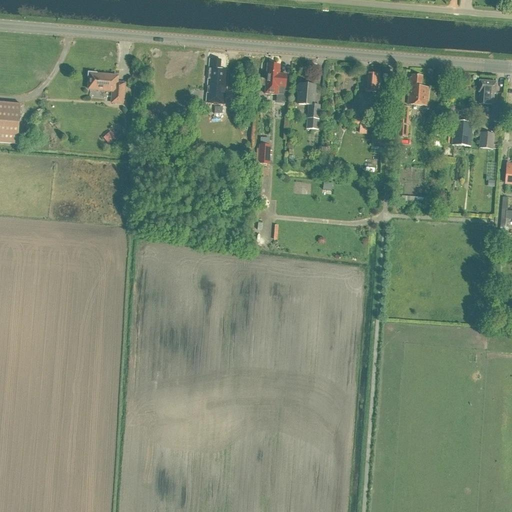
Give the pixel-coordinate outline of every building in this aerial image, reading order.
[(220,61),(209,61),(208,70),(209,70),(206,105),(224,106),(227,71),(220,71),(220,61)] [(278,75),(279,67),(267,66),(265,79),(265,87),(264,95),(277,96),(284,96),(284,89),(285,89),(286,76),(278,75)] [(122,105),(124,85),(117,84),(117,78),(89,75),(88,91),(112,93),(111,104),(122,105)] [(378,76),(366,75),(364,93),(368,93),(368,99),(373,100),(372,110),(382,111),(384,95),(376,94),(378,76)] [(428,89),(420,89),(421,78),(412,77),(412,79),(409,78),(407,106),(426,108),(428,89)] [(359,102),(361,83),(353,81),(350,100),(359,102)] [(495,84),(479,82),(478,94),(479,94),(478,106),(492,107),(493,95),(494,95),(495,84)] [(317,132),(318,120),(319,107),(313,106),(315,87),(299,86),(297,88),(296,93),(298,95),(297,106),(308,107),(306,131),(317,132)] [(475,113),(476,96),(458,95),(457,112),(475,113)] [(0,144),(17,146),(20,106),(0,103),(0,144)] [(407,126),(409,109),(397,108),(396,119),(397,119),(396,137),(407,138),(408,126),(407,126)] [(354,119),(354,127),(359,128),(359,135),(366,135),(367,120),(354,119)] [(470,148),(472,124),(453,122),(451,146),(470,148)] [(109,146),(116,140),(110,132),(103,139),(109,146)] [(485,179),(495,180),(497,146),(493,146),(494,135),(479,134),(478,150),(486,151),(485,179)] [(87,140),(91,149),(100,145),(96,136),(87,140)] [(258,165),(269,166),(269,157),(271,157),(271,152),(269,152),(269,147),(268,147),(268,140),(259,139),(259,146),(258,146),(258,165)] [(453,150),(446,144),(440,150),(447,157),(453,150)] [(405,158),(405,148),(394,147),(393,157),(405,158)] [(210,149),(210,159),(226,159),(226,149),(210,149)] [(252,151),(240,152),(243,173),(255,171),(252,151)] [(323,182),(322,192),(331,193),(332,183),(323,182)] [(284,187),(278,190),(282,196),(287,193),(284,187)] [(423,205),(423,198),(401,197),(401,203),(423,205)]
